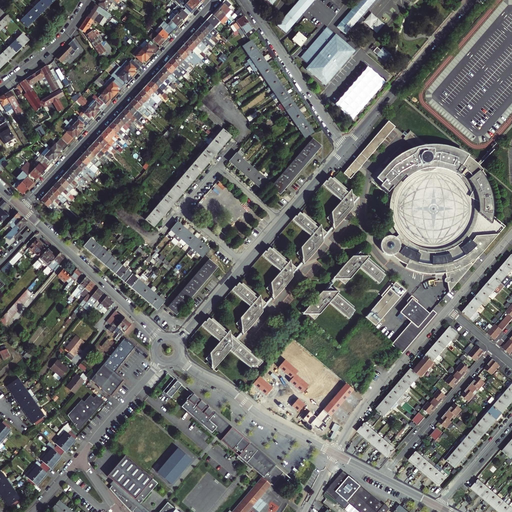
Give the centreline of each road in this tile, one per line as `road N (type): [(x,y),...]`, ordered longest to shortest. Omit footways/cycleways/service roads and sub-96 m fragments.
road 1 (residential): [(21,208),(214,0)]
road 2 (residential): [(471,0),(343,147)]
road 3 (residential): [(21,208),(161,340)]
road 4 (residential): [(176,356),(267,419),(334,453)]
road 5 (residential): [(334,453),(362,405),(447,309)]
road 6 (residential): [(244,0),(343,147)]
road 7 (residential): [(493,349),(381,477)]
road 8 (residential): [(81,457),(162,360)]
